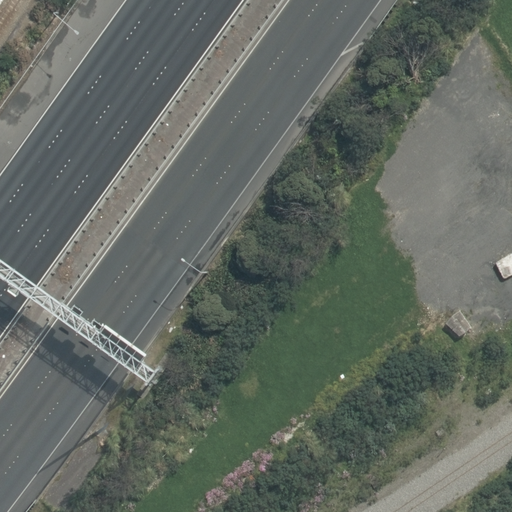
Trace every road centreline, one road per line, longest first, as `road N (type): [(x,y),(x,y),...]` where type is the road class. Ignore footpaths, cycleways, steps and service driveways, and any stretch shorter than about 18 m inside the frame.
road 1 (motorway): [(319,0),(0,438)]
road 2 (motorway): [(0,297),(213,0)]
